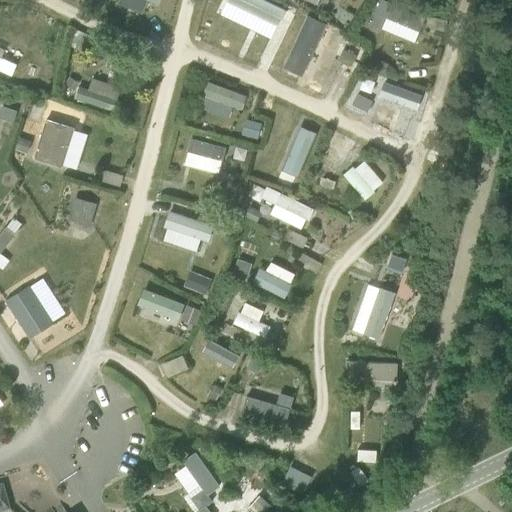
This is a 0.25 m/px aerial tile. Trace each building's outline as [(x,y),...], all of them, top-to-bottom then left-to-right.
[(121,0),(120,5),(145,12),(148,0),(161,4),(162,0),(121,0)] [(295,30),(302,17),(270,0),(264,12),(295,30)] [(382,0),(379,0),(369,25),(381,30),(381,29),(385,18),(419,32),(425,17),(382,0)] [(306,15),(282,68),(302,77),(326,24),(306,15)] [(76,31),(69,46),(82,51),(88,36),(76,31)] [(346,51),(341,63),(351,67),(356,55),(346,51)] [(0,73),(10,79),(18,64),(0,54),(0,73)] [(375,59),(370,70),(382,75),(387,65),(375,59)] [(89,88),(79,85),(76,98),(115,110),(122,86),(93,77),(89,88)] [(383,82),(378,97),(416,111),(421,96),(383,82)] [(208,83),(205,98),(245,106),(248,91),(208,83)] [(32,155),(76,171),(90,133),(81,130),(87,113),(52,100),(32,155)] [(1,106),(0,109),(0,118),(12,123),(16,111),(1,106)] [(254,122),(245,130),(255,142),(264,134),(254,122)] [(288,159),(305,167),(319,133),(303,126),(288,159)] [(190,138),(186,167),(222,172),(226,143),(190,138)] [(364,158),(343,177),(365,200),(386,182),(364,158)] [(321,178),(319,185),(332,189),(334,182),(321,178)] [(255,179),(245,199),(305,228),(315,208),(255,179)] [(70,220),(94,225),(98,201),(74,197),(70,220)] [(219,197),(216,206),(225,209),(228,200),(219,197)] [(197,239),(209,243),(215,224),(170,209),(161,236),(194,247),(197,239)] [(5,227),(0,233),(0,268),(2,270),(9,261),(0,254),(0,252),(14,235),(14,234),(21,224),(13,218),(5,228),(5,227)] [(391,255),(386,269),(401,274),(405,260),(391,255)] [(273,260),(268,270),(262,266),(254,281),(285,298),(298,274),(273,260)] [(189,270),(185,287),(208,293),(213,276),(189,270)] [(29,286),(5,301),(29,338),(52,323),(52,322),(29,287),(29,286)] [(145,288),(138,308),(194,329),(202,309),(145,288)] [(247,300),(234,322),(265,340),(273,327),(260,320),(265,310),(247,300)] [(230,326),(227,334),(236,338),(240,330),(230,326)] [(185,356),(164,362),(168,375),(189,370),(185,356)] [(251,358),(246,368),(258,374),(263,363),(251,358)] [(363,374),(396,376),(397,362),(363,360),(363,374)] [(213,385),(207,396),(215,400),(221,389),(213,385)] [(242,410),(286,424),(291,408),(247,394),(242,410)] [(357,450),(356,462),(375,462),(375,451),(357,450)] [(218,489),(195,453),(182,462),(201,491),(190,499),(198,511),(196,511),(207,511),(205,508),(211,503),(207,497),(218,489)]
